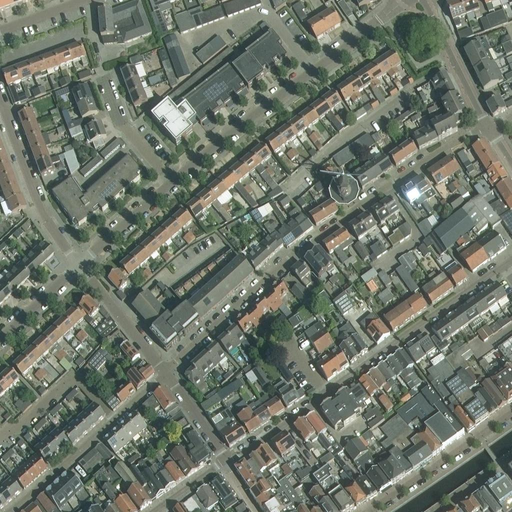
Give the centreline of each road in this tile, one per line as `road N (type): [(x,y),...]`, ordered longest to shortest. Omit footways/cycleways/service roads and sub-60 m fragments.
road 1 (residential): [(489,128),(446,146),(319,234),(165,373)]
road 2 (residential): [(224,460),(511,259)]
road 3 (residential): [(287,188),(456,62)]
road 4 (residential): [(165,373),(11,511)]
road 5 (residential): [(195,72),(184,44),(266,8),(312,70)]
road 6 (residential): [(78,264),(44,219),(0,94)]
road 7 (unclassified): [(171,183),(312,70)]
road 8 (residential): [(367,511),(511,412)]
road 9 (residential): [(165,373),(78,264)]
road 10 (residential): [(171,183),(120,121),(102,74)]
road 11 (unclassified): [(78,264),(171,183)]
